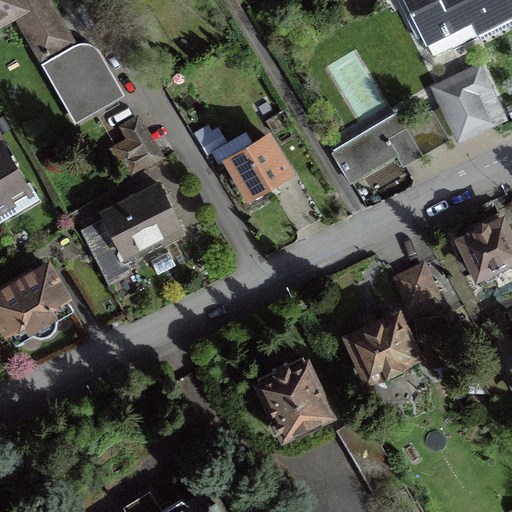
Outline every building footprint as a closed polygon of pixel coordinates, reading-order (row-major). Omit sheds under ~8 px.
[(122,97),(98,54),(93,48),(86,45),(79,45),(72,47),(45,0),(0,0),(0,23),(14,15),(40,61),(44,58),(79,119),(119,96),(121,98),(122,97)] [(511,0),(402,0),(432,58),(476,35),(474,30),(511,9),(511,0)] [(433,117),(431,113),(416,122),(431,148),(447,139),(445,134),(452,130),(458,141),(490,125),(476,95),(468,98),(462,87),(437,98),(443,111),(433,117)] [(142,134),(115,150),(132,178),(160,161),(136,121),(136,120),(134,121),(142,134)] [(395,156),(401,166),(431,148),(416,122),(387,140),(381,130),(333,158),(349,184),(395,156)] [(206,130),(195,136),(206,155),(217,148),(206,130)] [(227,162),(248,197),(287,174),(266,139),(227,162)] [(24,189),(23,188),(0,147),(0,223),(16,214),(10,203),(12,196),(24,189)] [(156,234),(161,244),(182,233),(168,206),(170,205),(166,195),(163,197),(158,187),(134,199),(133,197),(118,204),(119,206),(101,216),(103,220),(80,232),(105,282),(128,270),(124,262),(144,253),(139,243),(156,234)] [(511,245),(501,222),(494,225),(491,218),(470,228),(473,235),(459,241),(476,278),(478,277),(485,284),(491,281),(495,290),(511,282),(511,245)] [(408,307),(434,294),(422,267),(395,280),(408,307)] [(53,330),(54,322),(72,312),(46,269),(0,296),(0,322),(14,346),(32,336),(39,338),(47,336),(53,330)] [(443,318),(415,321),(416,334),(407,339),(396,316),(347,339),(366,381),(380,375),(382,381),(389,382),(402,376),(404,370),(401,364),(415,357),(407,341),(417,336),(417,342),(424,342),(426,363),(453,360),(461,357),(443,318)] [(328,416),(302,359),(255,380),(274,420),(268,425),(272,434),(280,434),(282,437),(328,416)] [(364,420),(339,435),(378,502),(403,487),(364,420)] [(221,511),(209,492),(187,506),(180,501),(160,511),(221,511)]
